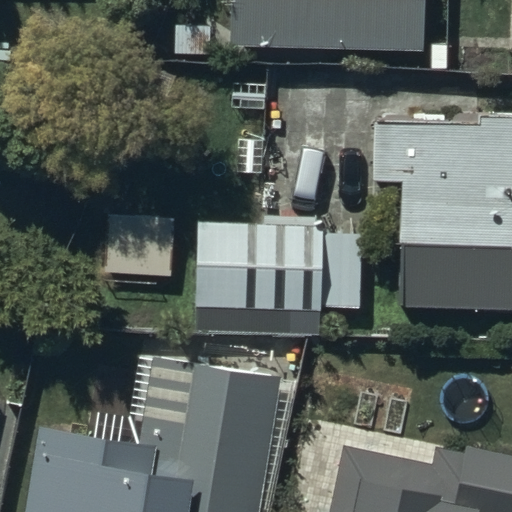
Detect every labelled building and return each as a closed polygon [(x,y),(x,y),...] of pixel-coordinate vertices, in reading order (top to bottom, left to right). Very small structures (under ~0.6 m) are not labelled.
[(227,0),(227,48),(422,52),(421,0),(227,0)] [(473,127),(368,127),(369,184),(396,184),(396,311),(511,310),(511,113),(473,114),(473,127)] [(134,217),(105,216),(104,268),(167,269),(168,252),(172,252),(172,220),(158,220),(158,216),(134,215),(134,217)] [(321,226),(194,225),(193,332),(317,334),(318,309),(358,310),(359,237),(321,236),(321,226)] [(267,511),(296,384),(133,356),(117,448),(38,435),(25,511),(267,511)] [(436,471),(346,454),(334,511),(511,511),(511,461),(441,448),(436,471)]
